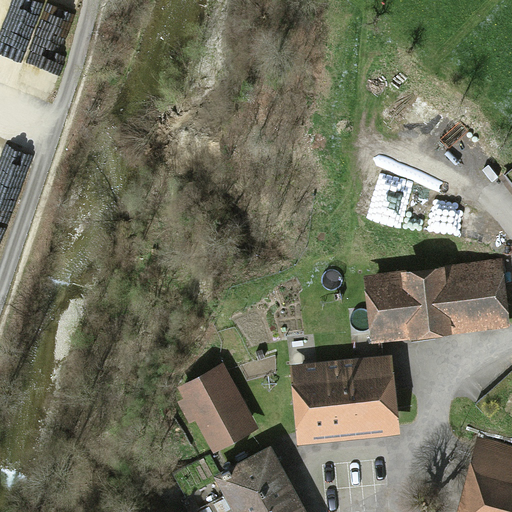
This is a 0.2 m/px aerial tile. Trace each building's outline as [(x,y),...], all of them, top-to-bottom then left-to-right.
[(374,282),(380,332),(462,323),(507,317),(501,268),(374,282)] [(388,423),(382,366),(304,374),(307,404),(309,431),(388,423)] [(218,371),(187,388),(217,443),(248,427),(218,371)] [(511,371),(476,404),(496,425),(497,426),(508,416),(507,415),(511,409),(511,371)] [(300,511),(269,454),(225,478),(243,511),(300,511)] [(511,511),(511,466),(485,459),(470,511),(511,511)]
